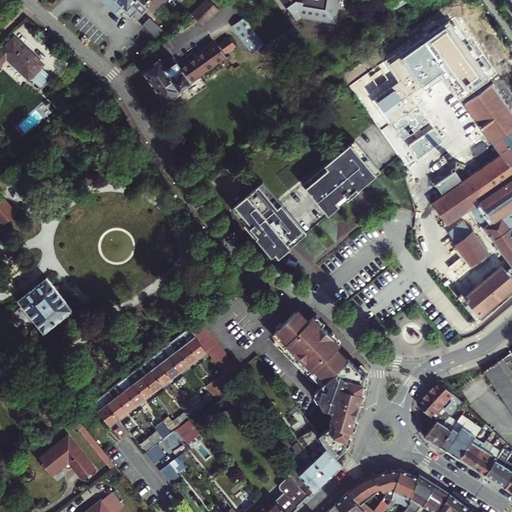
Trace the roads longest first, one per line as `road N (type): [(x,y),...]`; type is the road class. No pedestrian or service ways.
road 1 (residential): [(375,361),(329,310),(234,254),(112,76),(26,0)]
road 2 (tertiary): [(402,440),(511,511)]
